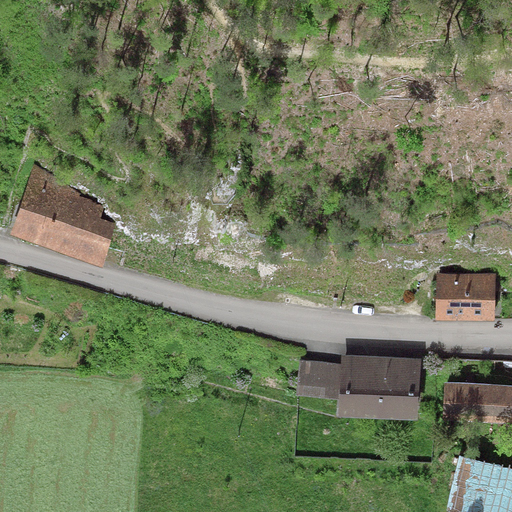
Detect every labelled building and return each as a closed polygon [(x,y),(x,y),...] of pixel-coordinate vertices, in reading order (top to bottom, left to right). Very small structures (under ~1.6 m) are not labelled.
[(74,194),(36,170),(14,231),(98,261),(108,225),(98,222),(102,208),(74,198),(74,194)] [(436,278),(435,315),(492,316),(492,279),(436,278)] [(343,358),(343,368),(299,364),(297,384),(342,388),(341,411),(414,414),(416,372),(414,372),(415,361),(343,358)] [(511,389),(445,386),(444,415),(511,418),(511,389)] [(472,511),(511,511),(511,475),(457,461),(446,505),(472,511)]
